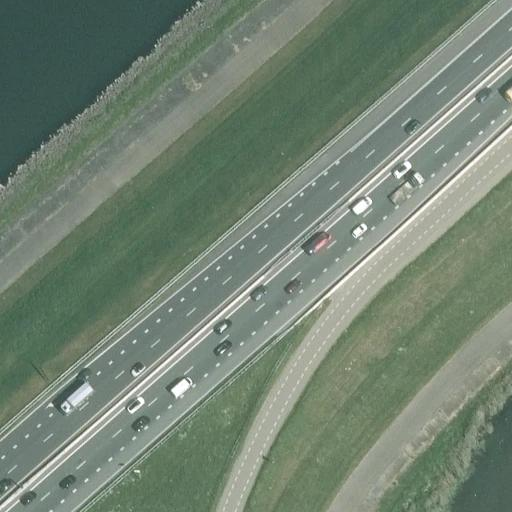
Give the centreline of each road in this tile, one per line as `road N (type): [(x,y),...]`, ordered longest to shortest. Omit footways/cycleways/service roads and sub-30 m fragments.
road 1 (motorway): [(511,29),(0,480)]
road 2 (motorway): [(27,511),(511,86)]
road 3 (unclassified): [(227,511),(273,412),(326,329),(386,260),(511,145)]
